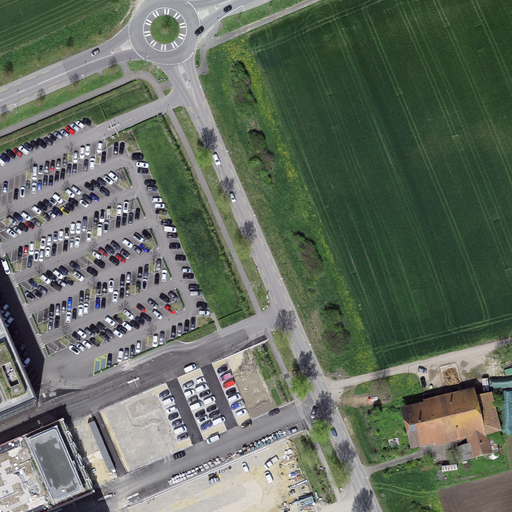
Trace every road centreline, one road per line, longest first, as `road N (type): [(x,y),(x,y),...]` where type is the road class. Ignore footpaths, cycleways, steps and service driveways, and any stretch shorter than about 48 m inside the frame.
road 1 (unclassified): [(318,391),(174,56)]
road 2 (unclassified): [(511,343),(318,391)]
road 3 (primary): [(0,101),(138,41)]
road 4 (unclassified): [(371,511),(318,391)]
